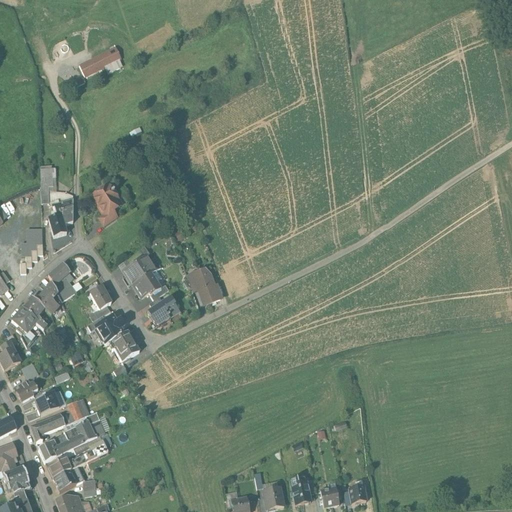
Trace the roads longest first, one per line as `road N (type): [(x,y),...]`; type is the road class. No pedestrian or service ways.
road 1 (unclassified): [(153,341),(369,238),(511,143)]
road 2 (residential): [(0,326),(44,271),(83,248),(153,341)]
road 3 (residential): [(51,511),(0,381)]
